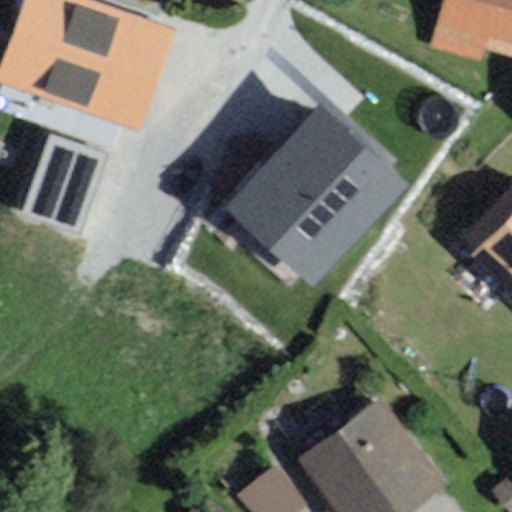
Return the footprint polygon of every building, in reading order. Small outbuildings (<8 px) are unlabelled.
[(0,82),(138,132),(175,28),(95,0),(22,0),(0,63),(0,82)] [(511,0),(453,0),(440,47),(488,61),(491,51),(511,56),(511,0)] [(407,188),(320,106),(225,207),(312,289),(407,188)] [(106,156),(50,137),(24,209),(81,229),(106,156)] [(511,227),(488,254),(511,275),(511,227)] [(412,511),(453,481),(393,402),(317,460),(356,511),(412,511)] [(302,511),(313,503),(281,465),(249,493),(265,511),(302,511)] [(511,478),(498,491),(511,506),(511,478)]
